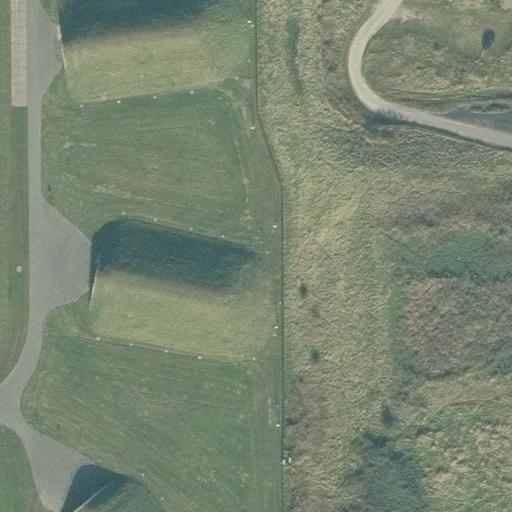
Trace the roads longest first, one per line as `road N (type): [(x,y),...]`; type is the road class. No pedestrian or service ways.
road 1 (track): [(312,511),(303,275),(315,223),(300,161),(282,134),(284,0)]
road 2 (track): [(511,407),(455,396),(395,369),(379,204),(350,171),(300,161)]
road 3 (unclassified): [(511,140),(370,101),(356,54),(394,0)]
road 4 (track): [(399,112),(357,133),(315,223)]
